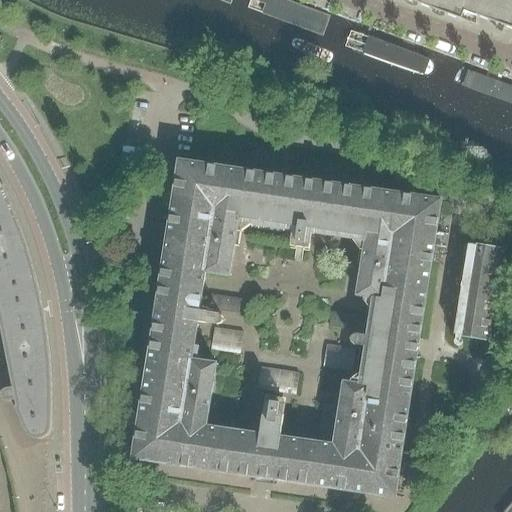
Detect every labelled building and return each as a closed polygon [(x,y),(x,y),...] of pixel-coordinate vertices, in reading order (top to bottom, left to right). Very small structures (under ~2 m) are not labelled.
[(274,0),(269,16),(325,37),(332,18),(282,0),(274,0)] [(511,0),(405,0),(406,0),(461,21),(464,12),(511,30),(511,0)] [(381,57),(437,78),(444,59),(387,39),(381,57)] [(459,86),(511,106),(511,84),(466,68),(459,86)] [(152,318),(152,320),(155,320),(140,413),(138,427),(133,459),(256,477),(263,478),(271,479),(357,492),(395,498),(400,465),(402,451),(406,430),(410,430),(411,425),(406,424),(410,398),(416,359),(419,360),(419,359),(419,358),(417,358),(418,349),(419,341),(422,341),(422,340),(422,339),(420,339),(434,246),(436,233),(441,200),(221,168),(180,161),(175,194),(172,208),(158,300),(155,300),(155,301),(158,302),(156,310),(155,319),(152,318)] [(0,319),(14,389),(13,388),(11,388),(9,388),(7,388),(6,388),(5,389),(4,391),(3,392),(3,393),(3,394),(3,395),(3,396),(3,397),(4,398),(5,399),(6,400),(7,401),(8,401),(10,401),(12,401),(13,401),(27,432),(28,434),(29,436),(32,437),(33,438),(36,439),(38,439),(40,439),(43,438),(44,438),(45,437),(47,436),(48,434),(50,432),(50,431),(51,430),(51,427),(52,402),(52,383),(50,355),(47,334),(44,314),(42,304),(40,293),(35,272),(29,252),(23,233),(13,209),(3,186),(2,184),(1,183),(0,181),(0,319)] [(468,245),(468,247),(454,335),(489,340),(503,251),(468,245)]
